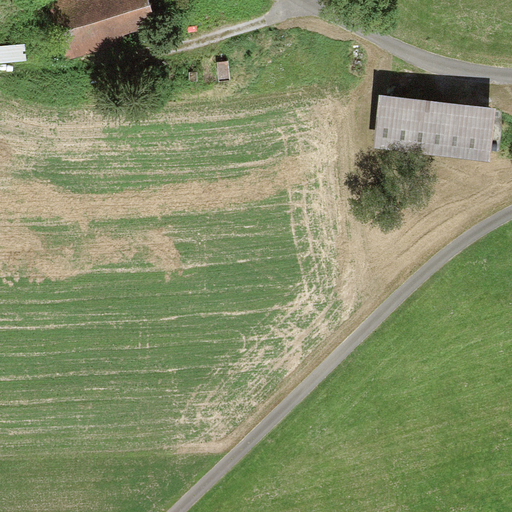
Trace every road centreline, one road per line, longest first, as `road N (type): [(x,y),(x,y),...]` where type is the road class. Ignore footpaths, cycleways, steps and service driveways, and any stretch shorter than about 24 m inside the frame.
road 1 (track): [(168,511),(425,268),(511,214)]
road 2 (track): [(511,77),(482,75),(308,0)]
road 3 (track): [(287,0),(280,14),(148,49)]
